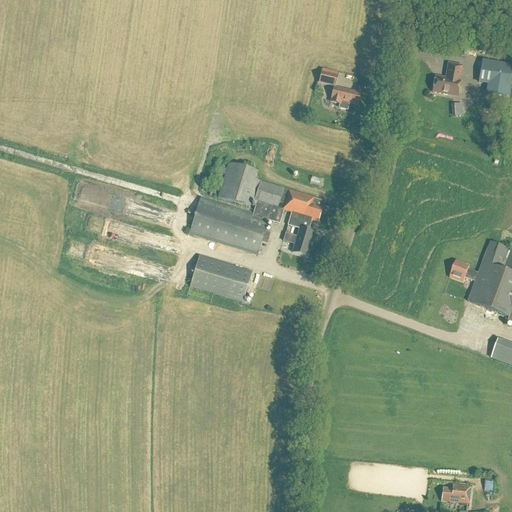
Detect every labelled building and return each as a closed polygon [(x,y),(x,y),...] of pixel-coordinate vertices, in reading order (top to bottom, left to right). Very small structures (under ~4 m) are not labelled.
[(482,63),(478,85),(487,86),(485,95),(506,98),(508,90),(511,69),(482,63)] [(446,79),(436,77),(433,93),(458,97),(461,82),(460,81),(463,67),(449,64),(446,79)] [(335,88),(337,77),(321,73),(319,84),(335,88)] [(343,91),(334,89),(331,103),(340,105),(341,103),(357,106),(359,95),(343,91)] [(251,202),(253,203),(256,204),(252,217),(200,201),(190,234),(257,254),(267,222),(278,225),(283,212),(291,214),(287,227),(299,230),(292,254),(306,258),(313,235),(308,233),(311,221),(317,223),(323,203),(257,182),(259,175),(227,165),(225,171),(217,169),(208,198),(248,210),(251,202)] [(76,216),(74,227),(88,230),(90,220),(76,216)] [(91,231),(101,230),(101,221),(90,222),(91,231)] [(84,243),(79,258),(95,263),(100,248),(84,243)] [(511,246),(510,246),(509,250),(490,243),(479,274),(468,271),(469,268),(456,263),(451,279),(463,284),(465,279),(476,283),(468,303),(487,310),(496,314),(509,319),(508,323),(511,324),(511,246)] [(243,304),(252,273),(199,258),(190,288),(243,304)] [(511,367),(511,345),(499,341),(492,360),(511,367)] [(494,482),(485,482),(484,491),(493,492),(494,482)] [(442,489),(441,502),(469,505),(471,487),(452,486),(452,490),(442,489)]
